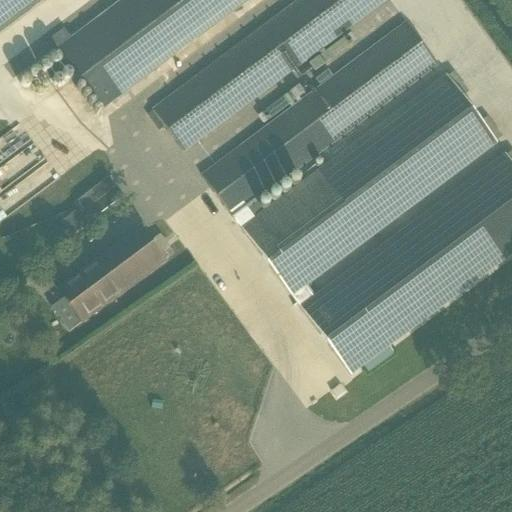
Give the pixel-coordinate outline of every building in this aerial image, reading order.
[(0,0),(0,33),(44,0),(0,0)] [(125,0),(58,51),(102,110),(249,0),(125,0)] [(164,128),(183,153),(387,0),(303,0),(146,117),(158,133),(164,128)] [(201,178),(350,377),(511,256),(511,165),(504,155),(313,298),(305,288),(496,145),(445,76),(254,219),(246,209),(437,66),(407,25),(201,178)] [(82,208),(63,222),(72,235),(125,196),(111,176),(76,201),(82,208)] [(58,292),(82,324),(164,262),(140,230),(58,292)]
